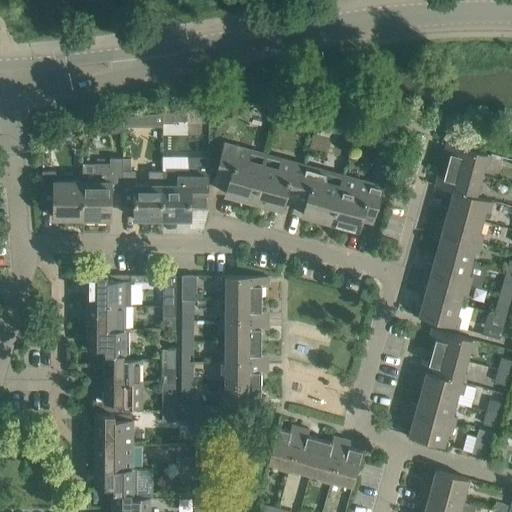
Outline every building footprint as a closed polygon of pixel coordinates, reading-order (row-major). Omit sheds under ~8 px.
[(187,121),(187,111),(163,113),(163,123),(173,123),(173,121),(187,121)] [(163,123),(163,113),(124,117),(124,126),(159,127),(159,134),(163,134),(163,123)] [(488,165),(491,154),(447,142),(445,152),(450,154),(447,165),(481,175),(497,179),(499,180),(502,169),(488,165)] [(254,201),(266,156),(224,144),(220,160),(215,179),(228,183),(226,193),(254,201)] [(295,201),(305,166),(266,156),(254,201),(281,209),(284,198),(295,201)] [(111,193),(116,193),(116,158),(110,158),(110,164),(96,164),(96,181),(83,181),(83,218),(111,218),(111,193)] [(162,219),(163,171),(149,171),(149,184),(135,185),(134,171),(130,171),(130,159),(123,158),(116,158),(116,193),(123,193),(123,206),(135,206),(135,218),(162,219)] [(176,171),(163,171),(162,219),(190,219),(191,207),(209,207),(209,158),(189,158),(189,184),(176,185),(176,171)] [(481,175),(447,165),(444,177),(438,176),(435,185),(448,189),(448,188),(480,197),(480,196),(491,200),(497,179),(481,175)] [(331,222),(343,176),(305,166),(295,201),(306,204),(303,214),(331,222)] [(83,218),(83,181),(55,181),(56,171),(43,171),(42,206),(55,206),(54,218),(83,218)] [(382,186),(343,176),(331,222),(359,230),(361,219),(372,222),(382,186)] [(489,210),(491,200),(480,196),(480,197),(448,188),(448,189),(446,197),(451,199),(448,211),(482,220),(485,209),(489,210)] [(482,220),(448,211),(445,223),(439,221),(436,230),(480,242),(482,233),(479,232),(482,220)] [(477,252),(480,242),(436,230),(434,239),(440,241),(436,252),(471,262),(474,251),(477,252)] [(471,262),(436,252),(433,264),(428,263),(425,272),(469,284),(471,275),(468,274),(471,262)] [(466,294),(469,284),(425,272),(423,281),(428,282),(425,294),(459,304),(462,293),(466,294)] [(511,286),(511,273),(506,272),(503,284),(511,286)] [(124,305),(125,282),(131,282),(131,275),(88,275),(88,299),(106,299),(106,305),(124,305)] [(176,275),(153,275),(153,286),(163,286),(163,306),(175,306),(176,275)] [(182,275),(182,298),(196,298),(197,275),(182,275)] [(268,275),(241,275),(222,275),(222,286),(225,286),(225,298),(262,298),(262,286),(268,286),(268,275)] [(459,304),(425,294),(422,306),(416,304),(413,314),(457,326),(460,316),(456,315),(459,304)] [(194,300),(196,300),(196,298),(182,298),(182,312),(194,313),(194,300)] [(262,310),(262,298),(225,298),(225,309),(221,308),(221,319),(268,319),(268,310),(262,310)] [(124,328),(124,305),(106,305),(106,299),(88,299),(88,323),(106,323),(106,329),(129,329),(129,328),(124,328)] [(506,316),(509,304),(498,301),(495,313),(506,316)] [(175,316),(175,306),(163,306),(163,316),(175,316)] [(503,329),(506,316),(495,313),(491,325),(503,329)] [(268,329),(268,319),(221,319),(221,329),(225,328),(225,341),(262,341),(262,329),(268,329)] [(129,353),(129,329),(106,329),(106,323),(88,323),(88,348),(105,348),(105,353),(125,353),(129,353)] [(485,324),(482,333),(500,337),(503,329),(491,325),(485,324)] [(193,341),(194,328),(182,328),(182,341),(193,341)] [(476,340),(433,328),(430,338),(435,339),(432,351),(465,360),(469,348),(473,349),(476,340)] [(193,353),(193,341),(182,341),(182,353),(193,353)] [(262,353),(262,341),(225,341),(225,352),(221,352),(221,362),(267,363),(267,353),(262,353)] [(176,359),(176,349),(163,349),(163,359),(176,359)] [(465,360),(432,351),(429,363),(424,361),(421,370),(464,382),(467,372),(462,371),(465,360)] [(125,358),(125,353),(105,353),(105,377),(123,377),(123,383),(142,384),(142,358),(125,358)] [(509,372),(511,362),(511,359),(501,357),(498,369),(509,372)] [(176,370),(176,359),(163,359),(163,370),(176,370)] [(267,372),(267,363),(221,362),(221,371),(224,371),(225,384),(262,384),(262,372),(267,372)] [(506,385),(509,372),(498,369),(495,381),(506,385)] [(462,392),(464,382),(421,370),(419,379),(424,381),(421,393),(453,402),(456,390),(462,392)] [(193,384),(193,371),(182,371),(182,384),(193,384)] [(141,407),(142,384),(123,383),(123,377),(105,377),(105,401),(96,401),(96,411),(122,411),(123,407),(141,407)] [(193,397),(193,384),(182,384),(182,397),(193,397)] [(262,396),(262,384),(225,384),(225,396),(222,396),(222,406),(267,407),(267,397),(262,396)] [(453,402),(421,393),(418,405),(412,403),(410,412),(453,424),(456,414),(451,412),(453,402)] [(498,414),(501,402),(490,399),(487,411),(498,414)] [(163,401),(162,411),(175,411),(175,401),(163,401)] [(175,422),(175,411),(162,411),(162,421),(175,422)] [(495,426),(498,414),(487,411),(483,423),(495,426)] [(451,433),(453,424),(410,412),(407,421),(413,423),(409,435),(444,445),(447,432),(451,433)] [(96,413),(96,438),(114,438),(114,444),(132,444),(132,419),(116,419),(116,414),(96,413)] [(289,471),(301,428),(292,425),(290,431),(277,427),(268,461),(279,464),(278,468),(289,471)] [(311,473),(320,439),(308,436),(310,430),(301,428),(289,471),(296,473),(298,470),(311,473)] [(511,430),(504,428),(500,440),(511,443),(511,430)] [(472,453),(486,457),(493,433),(479,429),(472,453)] [(330,483),(342,439),(333,437),(332,442),(320,439),(311,473),(321,476),(320,480),(330,483)] [(132,467),(132,444),(114,444),(114,438),(96,438),(96,462),(114,462),(114,468),(137,468),(137,467),(132,467)] [(353,485),(361,456),(362,450),(350,447),(351,441),(342,439),(330,483),(338,485),(339,481),(353,485)] [(183,458),(183,468),(195,468),(195,458),(183,458)] [(137,493),(137,468),(114,468),(114,462),(96,462),(96,487),(113,487),(113,492),(132,492),(132,493),(137,493)] [(195,478),(195,468),(183,468),(182,478),(195,478)] [(462,501),(469,478),(436,469),(431,486),(423,483),(421,490),(462,501)] [(219,498),(219,486),(195,486),(195,498),(219,498)] [(459,511),(462,501),(421,490),(419,497),(428,499),(424,511),(459,511)] [(132,498),(132,493),(132,492),(113,492),(112,511),(149,511),(149,498),(132,498)] [(218,511),(219,498),(195,498),(194,511),(218,511)]
